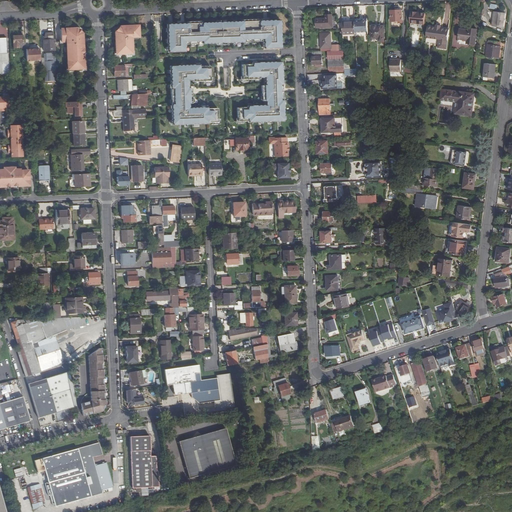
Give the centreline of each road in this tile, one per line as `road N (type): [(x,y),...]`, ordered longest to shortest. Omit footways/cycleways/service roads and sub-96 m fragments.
road 1 (residential): [(307,188),(320,379),(484,324)]
road 2 (track): [(511,416),(463,448),(432,442),(362,472),(290,471),(192,498),(173,511)]
road 3 (residential): [(107,198),(115,418)]
road 4 (residential): [(503,112),(480,284),(484,324)]
road 5 (residential): [(297,2),(307,188)]
road 6 (residential): [(207,193),(217,367)]
road 7 (tertiary): [(129,9),(297,2)]
road 8 (residential): [(98,34),(107,198)]
road 9 (unknown): [(115,418),(113,492),(48,511)]
